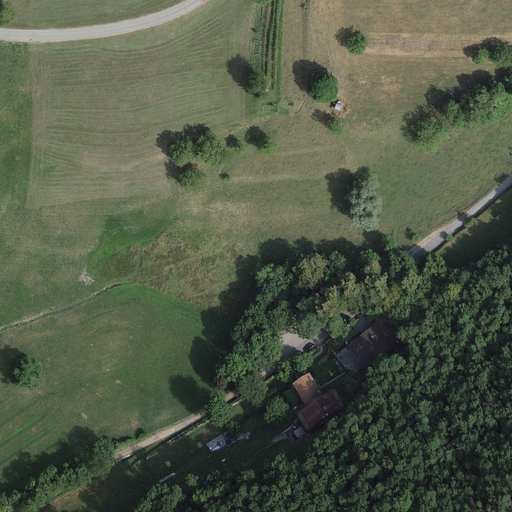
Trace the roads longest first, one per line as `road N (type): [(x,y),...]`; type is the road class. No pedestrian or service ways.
road 1 (track): [(16,511),(69,475),(139,446),(281,362)]
road 2 (unclassified): [(281,362),(511,177)]
road 3 (unclassified): [(0,32),(114,29),(197,0)]
